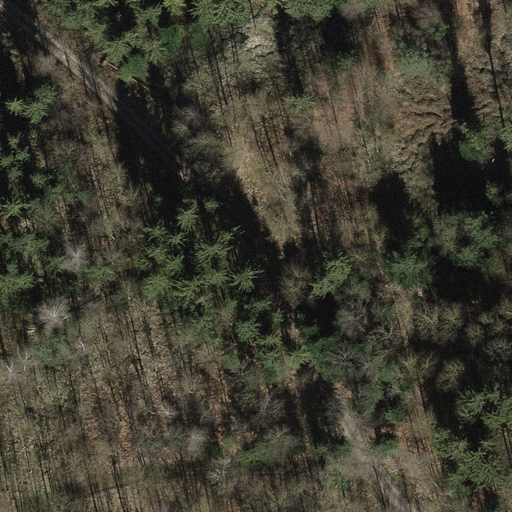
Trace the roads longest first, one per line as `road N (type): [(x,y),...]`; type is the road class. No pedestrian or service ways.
road 1 (track): [(4,0),(71,54),(185,170),(240,244),(368,467),(408,511)]
road 2 (track): [(35,511),(136,473),(368,467)]
